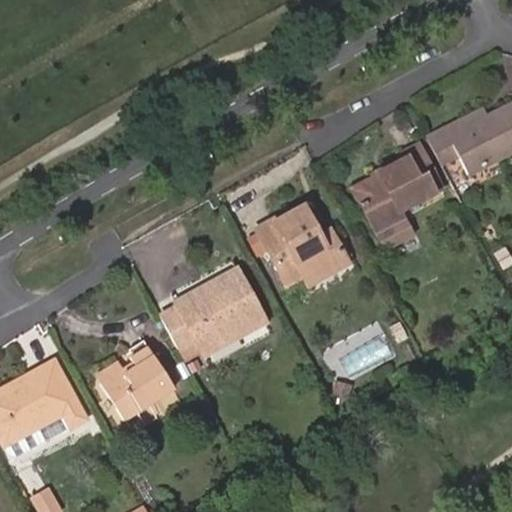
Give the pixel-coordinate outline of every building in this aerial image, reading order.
[(465,120),(427,139),(441,165),(460,155),(470,174),(511,152),(511,102),(487,116),(468,126),(465,120)] [(483,110),(465,120),(468,126),(487,116),(483,110)] [(444,186),(420,144),(402,155),(403,158),(381,170),(383,174),(373,180),(357,189),(365,204),(359,207),(375,234),(376,234),(384,248),(410,234),(401,219),(397,212),(444,186)] [(381,170),(379,167),(369,172),(373,180),(383,174),(381,170)] [(365,204),(357,189),(351,193),(359,207),(365,204)] [(329,249),(320,234),(304,207),(280,220),(278,218),(258,230),(289,284),(305,276),(311,286),(350,264),(338,244),(329,249)] [(330,228),(320,234),(329,249),(338,244),(330,228)] [(238,272),(162,316),(179,348),(195,338),(202,349),(262,315),(238,272)] [(132,360),(149,349),(144,341),(127,352),(132,360)] [(124,370),(103,385),(125,419),(174,389),(149,349),(132,360),(134,364),(137,369),(127,375),(124,370)] [(55,361),(13,385),(15,390),(58,366),(55,361)] [(97,377),(103,385),(124,370),(119,363),(97,377)] [(134,364),(124,370),(127,375),(137,369),(134,364)] [(15,390),(13,385),(0,392),(0,435),(2,439),(32,422),(36,428),(64,413),(72,427),(87,419),(58,366),(15,390)] [(32,422),(2,439),(5,445),(36,428),(32,422)] [(61,511),(49,490),(32,500),(38,511),(61,511)]
